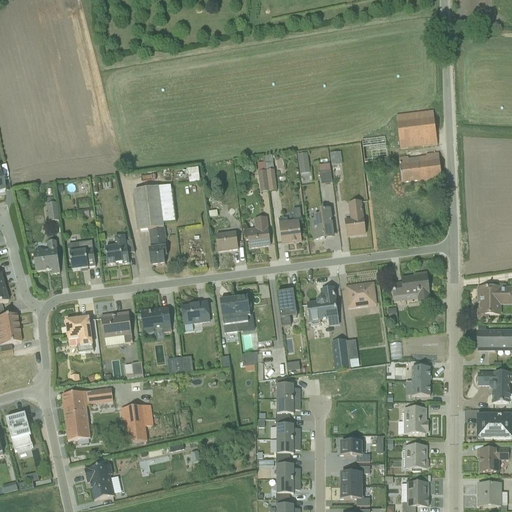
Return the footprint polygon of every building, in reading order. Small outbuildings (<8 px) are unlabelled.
[(397,119),(400,149),(434,146),(432,116),(397,119)] [(361,143),(363,162),(392,158),(389,139),(372,141),(361,143)] [(333,154),(323,155),(324,167),(334,165),(333,154)] [(301,157),(292,157),(291,181),(301,181),(301,157)] [(402,188),(441,183),(437,157),(398,162),(402,188)] [(252,166),(253,194),(269,193),(268,171),(260,171),(260,166),(252,166)] [(313,187),(325,187),(324,166),(313,166),(313,187)] [(181,183),(193,183),(193,170),(181,170),(181,183)] [(169,223),(166,187),(129,190),(133,233),(158,230),(158,224),(169,223)] [(42,205),(42,224),(51,224),(50,205),(42,205)] [(347,238),(365,236),(361,205),(346,207),(348,223),(345,224),(347,238)] [(313,246),(332,244),(328,212),(310,214),(313,246)] [(247,254),(270,251),(265,221),(252,223),(253,233),(244,234),(247,254)] [(279,249),(300,247),(298,224),(277,226),(279,249)] [(149,270),(167,267),(162,232),(147,235),(150,253),(147,253),(149,270)] [(216,257),(237,254),(234,236),(214,238),(216,257)] [(105,271),(128,268),(124,240),(112,242),(113,252),(102,253),(105,271)] [(69,276),(95,273),(91,245),(76,247),(77,257),(69,258),(68,249),(65,249),(69,276)] [(33,281),(59,277),(54,247),(46,248),(46,253),(29,256),(33,281)] [(430,302),(426,274),(389,280),(393,308),(430,302)] [(348,312),(376,307),(372,284),(345,289),(348,312)] [(307,324),(337,319),(332,289),(302,293),(307,324)] [(509,309),(510,291),(476,290),(476,324),(498,324),(498,309),(509,309)] [(293,295),(277,297),(282,331),(291,330),(290,322),(297,321),(293,295)] [(248,323),(245,298),(230,300),(233,326),(248,323)] [(220,328),(233,326),(230,300),(216,302),(220,328)] [(182,329),(209,326),(206,304),(179,307),(182,329)] [(142,339),(170,335),(166,309),(138,314),(142,339)] [(388,311),(380,313),(382,320),(390,319),(388,311)] [(124,346),(132,345),(128,315),(99,320),(102,342),(123,339),(124,346)] [(0,336),(17,334),(15,319),(3,321),(2,316),(0,316),(0,336)] [(77,351),(90,349),(86,320),(63,323),(65,342),(76,340),(77,351)] [(474,353),(511,355),(511,334),(475,333),(474,353)] [(0,350),(20,347),(17,334),(0,336),(0,350)] [(328,372),(352,369),(348,341),(324,344),(328,372)] [(250,355),(236,355),(236,367),(250,367),(250,355)] [(163,376),(187,373),(185,360),(162,362),(163,376)] [(118,368),(119,379),(136,377),(134,366),(118,368)] [(290,373),(289,366),(279,366),(280,374),(290,373)] [(411,385),(429,385),(429,371),(411,371),(411,385)] [(491,405),(511,405),(511,374),(476,374),(475,390),(491,390),(491,405)] [(429,385),(411,385),(411,400),(430,400),(429,385)] [(274,387),(274,402),(291,401),(291,387),(274,387)] [(66,445),(88,442),(82,396),(60,398),(66,445)] [(275,417),(291,416),(291,401),(274,402),(275,417)] [(324,404),(324,437),(340,437),(341,415),(334,415),(334,404),(324,404)] [(141,407),(119,408),(121,445),(143,444),(141,407)] [(403,437),(426,437),(425,411),(403,411),(403,437)] [(474,441),(510,441),(510,416),(474,417),(474,441)] [(10,456),(30,451),(21,417),(1,422),(10,456)] [(275,427),(274,441),(291,441),(291,428),(275,427)] [(274,456),(291,456),(291,441),(274,441),(274,456)] [(340,447),(340,460),(364,460),(364,447),(340,447)] [(404,472),(426,473),(427,448),(405,448),(404,472)] [(506,464),(506,451),(475,451),(475,475),(498,475),(498,464),(506,464)] [(90,505),(115,500),(109,466),(84,471),(90,505)] [(275,468),(274,482),(292,482),(292,468),(275,468)] [(340,490),(364,490),(364,477),(340,477),(340,490)] [(274,497),(292,497),(292,482),(274,482),(274,497)] [(405,510),(427,510),(428,484),(406,483),(405,510)] [(477,509),(501,509),(500,485),(476,486),(477,509)] [(0,497),(12,496),(11,486),(0,487),(0,497)] [(23,486),(14,487),(15,494),(24,492),(23,486)] [(340,503),(364,503),(364,490),(340,490),(340,503)]
